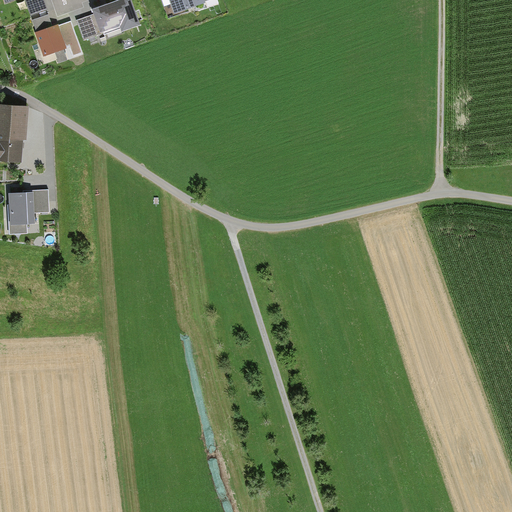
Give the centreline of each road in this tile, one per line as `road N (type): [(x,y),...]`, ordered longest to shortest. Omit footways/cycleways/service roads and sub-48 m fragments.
road 1 (track): [(0,86),(238,222),(275,227),(441,191),(511,199)]
road 2 (track): [(319,511),(226,216)]
road 3 (track): [(441,191),(440,0)]
